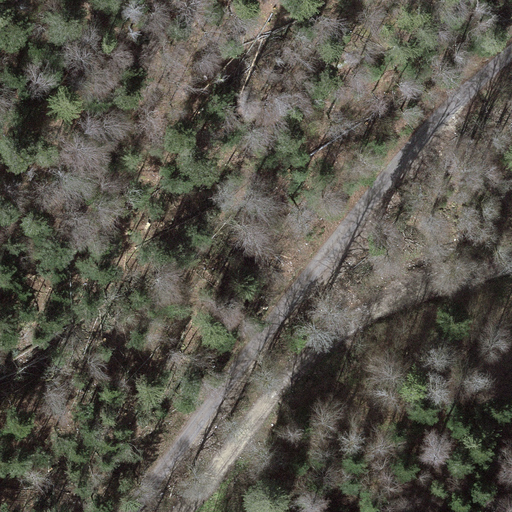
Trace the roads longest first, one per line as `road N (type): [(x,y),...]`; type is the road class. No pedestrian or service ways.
road 1 (residential): [(511,51),(384,183),(258,338),(136,511)]
road 2 (track): [(511,269),(350,320),(294,369),(183,511)]
